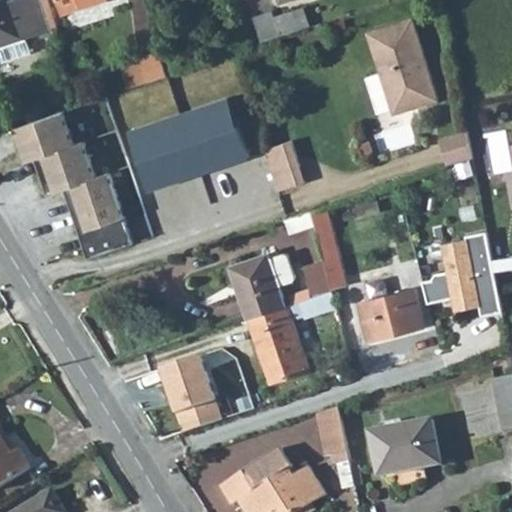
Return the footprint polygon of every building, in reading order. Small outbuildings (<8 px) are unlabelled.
[(0,0),(0,45),(25,37),(53,28),(44,0),(15,0),(12,1),(11,0),(0,0)] [(59,0),(64,13),(102,0),(59,0)] [(274,9),(254,15),(262,40),(310,23),(305,5),(276,15),(274,9)] [(416,16),(372,31),(399,112),(443,97),(416,16)] [(30,54),(25,37),(0,45),(0,57),(2,64),(30,54)] [(123,64),(131,88),(169,76),(161,49),(123,64)] [(230,98),(135,129),(154,187),(249,155),(230,98)] [(63,110),(11,127),(25,161),(41,155),(74,144),(63,110)] [(450,166),(476,158),(470,131),(442,140),(450,166)] [(85,140),(74,144),(41,155),(54,192),(70,186),(98,177),(85,140)] [(292,140),(263,149),(279,191),(306,181),(292,140)] [(362,143),(366,154),(375,151),(371,140),(362,143)] [(117,168),(122,189),(139,185),(134,164),(117,168)] [(111,172),(98,177),(70,186),(83,225),(78,228),(87,259),(133,244),(111,172)] [(351,284),(348,274),(330,204),(314,211),(327,262),(334,289),(351,284)] [(318,225),(314,211),(287,219),(292,233),(318,225)] [(502,309),(485,230),(464,233),(466,236),(441,241),(445,269),(434,271),(432,277),(424,280),(429,301),(451,296),(452,308),(481,302),(483,311),(502,309)] [(354,273),(364,270),(358,246),(349,249),(354,273)] [(232,265),(250,318),(289,305),(281,285),(296,279),(298,276),(290,255),(287,253),(272,258),(271,253),(232,265)] [(306,266),(314,297),(334,289),(327,262),(306,266)] [(418,287),(358,301),(368,339),(427,324),(418,287)] [(308,316),(339,306),(334,289),(314,297),(289,305),(250,318),(271,381),(311,367),(295,318),(307,314),(308,316)] [(201,353),(160,365),(183,431),(222,419),(201,353)] [(505,430),(511,428),(511,373),(495,376),(505,430)] [(330,466),(347,464),(337,408),(315,416),(322,458),(330,457),(330,466)] [(433,421),(370,431),(376,474),(421,466),(422,471),(440,468),(433,421)] [(0,485),(32,466),(21,447),(13,452),(0,430),(0,485)] [(280,451),(218,488),(229,507),(236,503),(241,511),(310,511),(308,508),(325,498),(307,470),(293,479),(289,471),(291,469),(280,451)] [(67,511),(54,491),(19,511),(67,511)]
